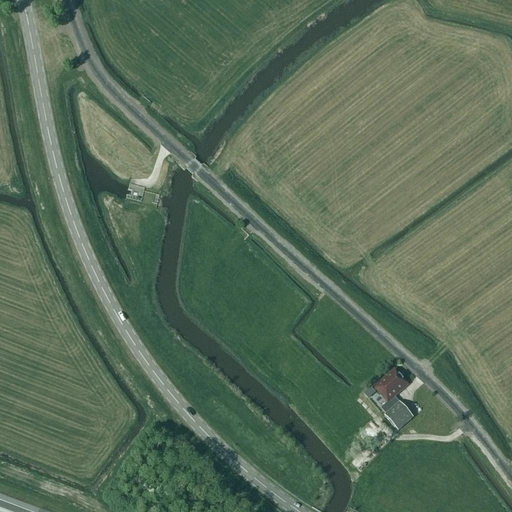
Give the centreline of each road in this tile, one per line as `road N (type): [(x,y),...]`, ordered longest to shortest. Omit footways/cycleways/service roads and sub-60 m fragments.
road 1 (unclassified): [(511,479),(441,392),(106,87),(66,0)]
road 2 (tertiary): [(298,511),(210,442),(106,302),(50,151),(22,0)]
